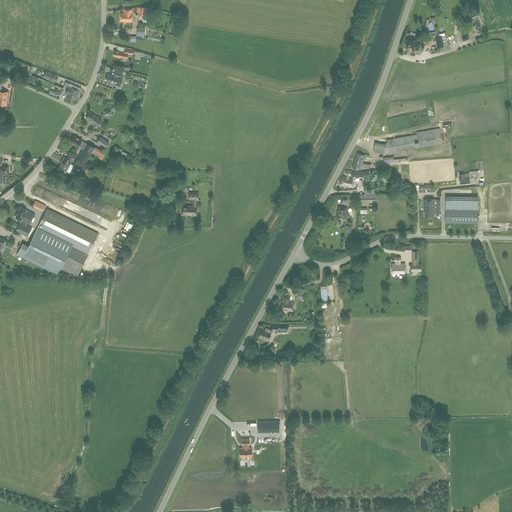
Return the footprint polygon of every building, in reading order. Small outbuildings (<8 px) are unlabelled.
[(148,16),(149,8),(140,6),(140,8),(137,7),(136,12),(139,12),(139,14),(148,16)] [(120,21),(132,21),(132,9),(124,9),(124,13),(120,13),(120,21)] [(469,25),(473,35),(481,32),(479,27),(480,27),(481,27),(478,19),(475,20),(474,19),(469,22),(471,25),(469,25)] [(406,45),(417,49),(420,41),(408,37),(406,45)] [(115,49),(113,56),(127,58),(127,54),(132,54),(133,49),(125,48),(124,52),(122,52),(122,51),(115,49)] [(135,54),(134,59),(140,60),(140,56),(143,57),(144,53),(136,51),(134,50),(134,54),(135,54)] [(123,70),(115,68),(114,75),(121,77),(123,70)] [(46,78),(56,82),(58,76),(48,72),(46,71),(44,77),(46,78)] [(106,81),(113,83),(113,85),(117,86),(117,85),(119,86),(122,79),(116,77),(108,74),(106,81)] [(38,79),(32,76),(30,82),(35,85),(38,79)] [(68,85),(69,84),(68,84),(69,83),(66,82),(65,84),(68,86),(66,90),(69,91),(66,96),(71,98),(75,88),(68,85)] [(71,85),(69,84),(68,85),(75,88),(71,98),(75,100),(77,97),(78,97),(80,94),(78,93),(81,88),(76,86),(75,88),(71,86),(71,85)] [(7,105),(8,92),(0,91),(0,106),(1,106),(1,105),(7,105)] [(86,118),(94,123),(98,125),(102,119),(98,117),(90,111),(86,118)] [(379,153),(441,142),(439,128),(391,137),(391,141),(377,143),(379,153)] [(71,142),(78,146),(79,144),(81,146),(80,147),(83,148),(78,158),(86,162),(92,152),(99,156),(98,158),(101,159),(105,153),(86,142),(85,143),(81,141),(82,140),(75,136),(73,138),(72,138),(71,140),(71,141),(71,142)] [(97,142),(106,147),(109,142),(100,136),(97,142)] [(128,154),(122,151),(123,150),(115,145),(112,151),(116,153),(117,152),(126,157),(128,154)] [(358,169),(361,170),(365,156),(357,153),(353,168),(358,170),(358,169)] [(66,171),(72,160),(73,161),(75,158),(70,155),(68,158),(64,156),(61,161),(62,162),(60,165),(59,167),(66,171)] [(88,164),(77,158),(74,164),(85,170),(88,164)] [(0,174),(9,175),(9,167),(0,166),(0,174)] [(9,175),(0,174),(0,182),(9,183),(9,175)] [(352,179),(342,177),(340,186),(345,187),(345,186),(351,187),(352,179)] [(182,205),(182,216),(196,216),(197,206),(196,206),(196,200),(198,200),(198,193),(189,193),(189,200),(193,200),(193,206),(182,205)] [(478,224),(478,196),(445,196),(445,223),(478,224)] [(434,217),(434,214),(440,214),(440,206),(434,206),(434,199),(423,199),(424,212),(425,217),(434,217)] [(32,206),(42,211),(45,205),(35,200),(32,206)] [(15,217),(21,220),(16,231),(27,236),(32,228),(26,225),(27,223),(29,224),(35,214),(26,210),(21,207),(15,217)] [(347,208),(338,207),(336,218),(345,220),(347,208)] [(47,209),(29,246),(23,243),(17,254),(57,274),(60,268),(77,276),(97,234),(80,226),(62,216),(47,209)] [(405,274),(404,264),(400,264),(400,261),(401,261),(400,258),(394,258),(394,261),(395,261),(395,264),(392,264),(392,274),(405,274)] [(418,264),(418,260),(412,260),(412,264),(411,264),(411,272),(421,272),(421,264),(418,264)] [(292,312),(293,303),(288,302),(289,300),(288,300),(289,297),(284,296),(282,310),(292,312)] [(289,334),(289,324),(272,324),(272,326),(272,331),(275,331),(275,334),(289,334)] [(265,331),(261,329),(258,338),(268,342),(272,331),(272,326),(271,326),(270,330),(266,328),(265,331)] [(258,422),(258,432),(278,431),(278,421),(258,422)] [(250,456),(252,456),(251,447),(248,447),(248,444),(249,444),(249,439),(242,439),(242,444),(243,444),(243,447),(240,448),(240,456),(242,456),(250,456)]
